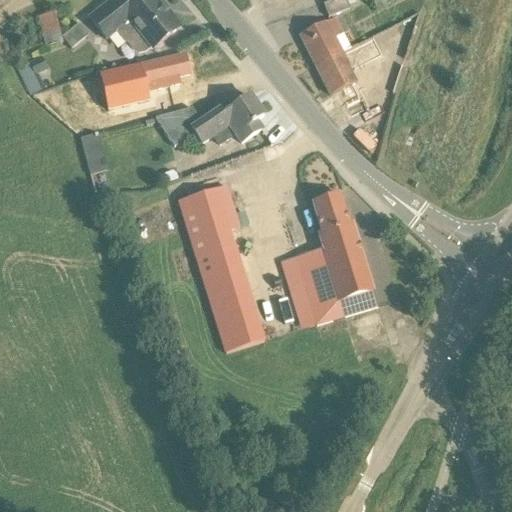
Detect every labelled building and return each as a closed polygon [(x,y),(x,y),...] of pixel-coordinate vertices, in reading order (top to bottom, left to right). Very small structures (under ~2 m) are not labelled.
[(140,0),(128,9),(121,0),(114,0),(89,19),(105,41),(115,34),(124,46),(128,43),(134,51),(138,54),(143,53),(149,49),(151,52),(180,31),(161,6),(159,8),(152,0),(140,0)] [(345,0),(339,0),(335,2),(323,6),(329,20),(350,12),(345,0)] [(62,44),(55,14),(39,18),(46,48),(62,44)] [(316,68),(343,55),(336,42),(344,38),(336,21),(301,38),(316,68)] [(148,95),(180,87),(179,80),(205,74),(200,54),(93,80),(102,114),(149,103),(148,97),(148,95)] [(359,67),(351,71),(343,55),(316,68),(331,98),(366,81),(359,67)] [(43,91),(37,78),(36,76),(49,69),(44,58),(18,71),(31,97),(43,91)] [(195,136),(203,146),(230,128),(242,145),(264,130),(259,122),(263,119),(250,99),(223,117),(220,113),(201,125),(192,111),(154,121),(174,151),(195,136)] [(98,136),(80,141),(90,178),(108,173),(98,136)] [(190,245),(228,234),(238,232),(226,190),(177,204),(190,245)] [(350,228),(341,198),(313,207),(322,236),(319,237),(323,251),(340,305),(374,294),(353,227),(350,228)] [(228,234),(190,245),(204,294),(242,284),(228,234)] [(340,305),(323,251),(296,260),(318,329),(379,311),(374,294),(340,305)]
